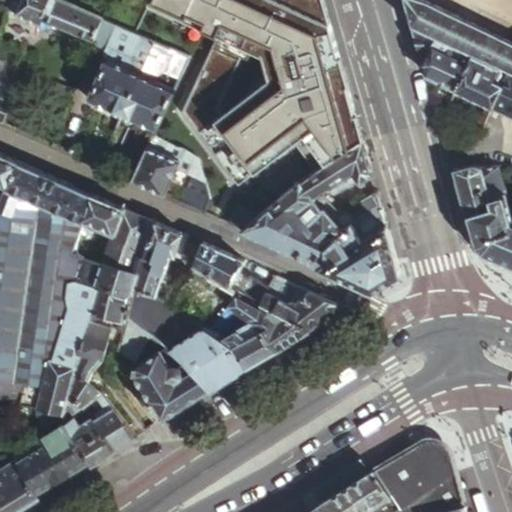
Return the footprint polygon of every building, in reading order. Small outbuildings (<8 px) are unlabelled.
[(71,0),(13,0),(13,1),(9,11),(41,24),(42,19),(94,41),(94,40),(105,14),(71,0)] [(317,168),(362,138),(325,0),(156,0),(151,12),(208,38),(268,63),(274,87),(218,122),(260,180),(300,154),(317,168)] [(511,40),(428,1),(424,0),(405,0),(413,25),(472,54),(511,73),(511,40)] [(130,25),(105,14),(94,40),(105,45),(108,37),(132,47),(132,49),(135,55),(129,68),(106,59),(90,98),(123,113),(140,74),(157,36),(130,25)] [(472,54),(413,25),(427,74),(457,88),(472,54)] [(0,122),(2,123),(11,101),(2,98),(21,52),(0,43),(0,122)] [(511,73),(472,54),(457,88),(489,103),(485,105),(475,123),(481,126),(493,105),(511,73)] [(511,73),(493,105),(511,114),(511,73)] [(140,74),(123,113),(157,128),(167,104),(175,89),(140,74)] [(154,135),(133,180),(164,194),(176,167),(193,175),(181,201),(203,211),(210,199),(204,177),(200,161),(183,150),(178,150),(154,135)] [(372,174),(362,138),(317,168),(288,189),(270,204),(321,231),(337,217),(336,216),(340,212),(317,194),(326,187),(328,191),(333,193),(356,178),(359,182),(372,174)] [(19,160),(0,151),(0,181),(8,185),(19,160)] [(81,217),(92,192),(19,160),(8,185),(0,205),(0,210),(13,215),(22,192),(81,217)] [(472,164),(455,169),(466,214),(489,200),(481,166),(480,166),(478,165),(474,164),(472,164)] [(493,167),(481,166),(489,200),(502,192),(499,183),(494,170),(493,167)] [(511,185),(511,173),(507,172),(494,170),(499,183),(511,185)] [(75,250),(81,217),(22,192),(13,215),(0,210),(0,400),(17,405),(19,394),(14,393),(15,387),(21,388),(22,383),(41,388),(49,360),(65,305),(66,302),(71,285),(64,283),(71,258),(74,257),(75,250)] [(116,232),(124,206),(92,192),(81,217),(116,232)] [(332,235),(312,260),(373,287),(389,276),(398,269),(377,192),(349,206),(356,219),(342,226),(332,235)] [(489,200),(466,214),(474,240),(511,220),(511,219),(511,220),(502,192),(489,200)] [(270,204),(268,205),(256,216),(241,228),(312,260),(332,235),(342,226),(337,217),(321,231),(270,204)] [(136,288),(156,219),(124,206),(116,232),(106,264),(101,281),(135,292),(136,288)] [(228,222),(241,228),(256,216),(234,207),(228,222)] [(187,233),(156,219),(136,288),(158,295),(171,253),(180,256),(187,233)] [(511,220),(474,240),(474,245),(479,249),(481,251),(511,265),(511,220)] [(204,240),(195,264),(219,276),(230,282),(241,288),(263,300),(271,283),(251,273),(250,275),(241,271),(246,259),(204,240)] [(77,281),(84,257),(77,255),(74,257),(71,285),(77,281)] [(71,285),(74,257),(71,258),(64,283),(71,285)] [(99,288),(101,281),(106,264),(84,257),(77,281),(99,288)] [(263,300),(310,326),(337,311),(337,303),(308,289),(292,299),(289,297),(285,299),(291,288),(273,278),(271,283),(263,300)] [(99,288),(77,281),(71,285),(66,302),(65,305),(68,308),(90,316),(93,310),(99,288)] [(127,320),(129,315),(135,292),(101,281),(99,288),(93,310),(100,312),(122,318),(127,320)] [(235,295),(241,288),(230,282),(227,288),(235,295)] [(209,388),(247,364),(236,346),(233,348),(228,340),(208,328),(205,325),(158,295),(136,288),(135,292),(129,315),(170,344),(173,346),(191,358),(209,388)] [(227,304),(274,348),(310,326),(263,300),(241,288),(235,295),(227,304)] [(236,346),(247,364),(274,348),(227,304),(208,328),(228,340),(233,348),(236,346)] [(93,310),(90,316),(90,319),(97,321),(100,312),(93,310)] [(90,319),(75,368),(69,387),(79,403),(103,389),(107,386),(89,378),(96,356),(101,357),(112,325),(97,321),(90,319)] [(161,418),(209,388),(191,358),(173,346),(170,344),(165,347),(164,345),(138,361),(135,371),(152,398),(151,400),(161,418)] [(75,368),(49,360),(41,388),(35,409),(61,415),(69,387),(75,368)] [(35,409),(41,388),(22,383),(21,388),(15,387),(14,393),(19,394),(17,405),(35,409)] [(114,447),(136,434),(107,386),(103,389),(109,399),(91,411),(89,407),(84,411),(79,403),(69,387),(61,415),(60,417),(70,432),(76,441),(77,440),(88,457),(91,462),(114,447)] [(60,417),(61,415),(35,409),(36,431),(60,417)] [(20,464),(36,490),(57,476),(60,481),(69,475),(66,471),(88,457),(77,440),(76,441),(70,432),(20,464)] [(0,448),(0,496),(9,511),(39,494),(36,490),(20,464),(17,460),(15,455),(8,445),(0,448)] [(390,496),(364,511),(431,511),(432,511),(434,510),(448,507),(465,502),(461,488),(452,456),(451,456),(448,453),(444,450),(437,447),(427,447),(422,448),(414,451),(398,457),(388,462),(374,471),(389,495),(390,496)] [(374,471),(306,511),(364,511),(390,496),(389,495),(374,471)] [(0,511),(8,511),(9,511),(0,496),(0,511)] [(467,511),(465,502),(448,507),(434,510),(432,511),(431,511),(467,511)]
